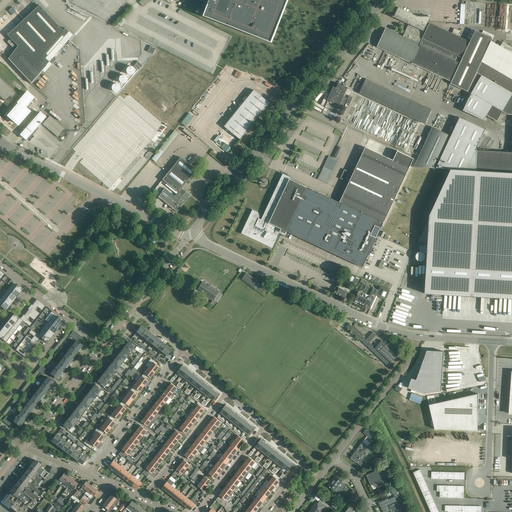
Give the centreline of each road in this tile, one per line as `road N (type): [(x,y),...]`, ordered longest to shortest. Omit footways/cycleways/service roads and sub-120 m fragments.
road 1 (unclassified): [(197,233),(380,0)]
road 2 (unclassified): [(417,336),(311,294),(197,233)]
road 3 (unclassified): [(186,237),(16,152)]
road 4 (residential): [(182,350),(85,473)]
road 5 (residential): [(334,457),(408,364),(417,336)]
road 6 (residential): [(144,498),(226,392)]
road 7 (unclassified): [(487,472),(492,341)]
road 8 (unclassified): [(24,446),(103,344)]
